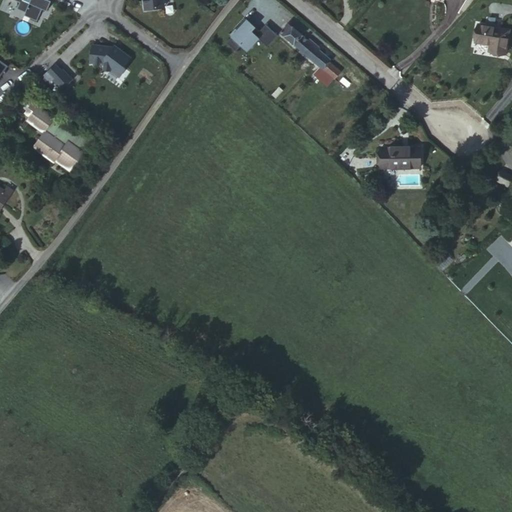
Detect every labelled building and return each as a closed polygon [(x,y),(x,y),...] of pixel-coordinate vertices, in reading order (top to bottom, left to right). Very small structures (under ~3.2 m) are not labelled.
[(15,0),(22,3),(19,9),(27,13),(26,16),(38,21),(43,10),(48,12),(52,0),(15,0)] [(144,0),(145,11),(167,9),(165,0),(144,0)] [(239,30),(228,42),(237,51),(243,45),(248,50),(260,38),(269,46),(279,36),(267,24),(261,31),(247,18),(237,29),(239,30)] [(310,41),(302,35),(289,23),(281,33),(320,66),(314,74),(328,86),(346,66),(312,37),(310,41)] [(476,41),(491,44),(494,45),(493,51),(505,53),(510,30),(479,24),(476,41)] [(305,31),(302,35),(310,41),(312,37),(305,31)] [(127,68),(132,58),(114,44),(113,46),(91,44),(89,63),(104,65),(104,72),(111,72),(120,79),(128,71),(127,68)] [(0,79),(9,66),(0,59),(0,79)] [(73,82),(57,64),(40,78),(46,86),(53,81),(61,92),(73,82)] [(44,104),(36,98),(33,102),(41,108),(44,104)] [(41,108),(33,102),(25,113),(30,117),(29,119),(45,131),(34,147),(55,162),(60,156),(76,167),(86,152),(82,150),(72,143),(76,137),(74,136),(54,121),(55,118),(41,108)] [(77,133),(74,136),(76,137),(72,143),(82,150),(88,142),(77,133)] [(402,151),(402,147),(382,147),(383,168),(420,167),(420,147),(410,147),(410,150),(402,151)] [(500,174),(496,179),(506,187),(511,182),(500,174)] [(0,210),(14,190),(7,185),(4,191),(0,188),(0,210)] [(452,259),(447,254),(437,263),(442,268),(452,259)]
